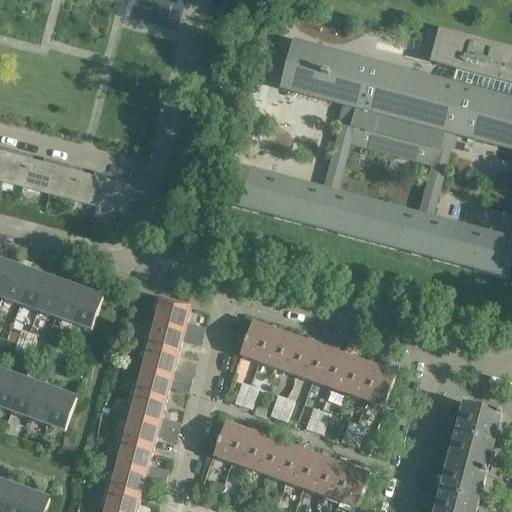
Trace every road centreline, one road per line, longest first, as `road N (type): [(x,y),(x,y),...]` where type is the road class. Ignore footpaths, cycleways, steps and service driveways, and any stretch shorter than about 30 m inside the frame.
road 1 (residential): [(130,265),(153,177),(0,134)]
road 2 (residential): [(174,511),(231,292)]
road 3 (residential): [(436,347),(231,292)]
road 4 (residential): [(392,511),(436,347)]
road 5 (residential): [(130,265),(0,230)]
